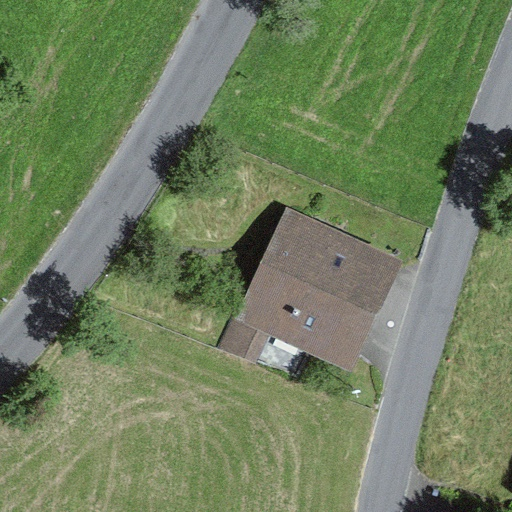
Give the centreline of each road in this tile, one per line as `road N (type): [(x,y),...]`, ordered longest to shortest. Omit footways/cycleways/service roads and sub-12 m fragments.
road 1 (tertiary): [(0,374),(109,231),(243,0)]
road 2 (tertiary): [(511,114),(408,404),(395,511)]
